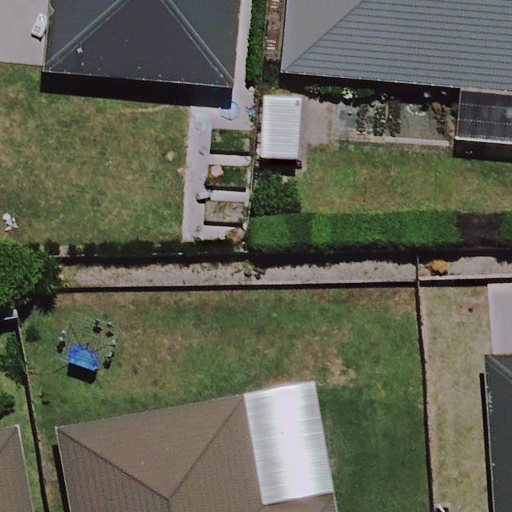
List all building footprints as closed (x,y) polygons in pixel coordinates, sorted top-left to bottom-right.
[(235,96),(241,0),(54,0),(49,84),(235,96)] [(511,0),(294,0),(288,81),(511,100),(511,0)] [(314,98),(261,96),(258,175),(311,177),(314,98)] [(511,511),(511,373),(497,374),(501,511),(511,511)] [(313,511),(259,511),(243,412),(64,442),(75,511),(336,511),(336,508),(313,511)] [(0,511),(30,511),(19,443),(0,446),(0,511)]
